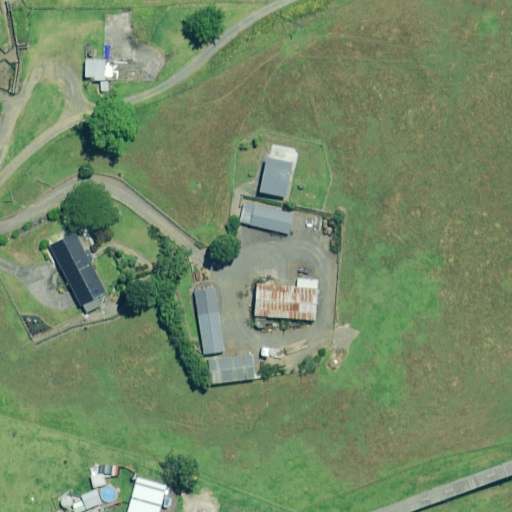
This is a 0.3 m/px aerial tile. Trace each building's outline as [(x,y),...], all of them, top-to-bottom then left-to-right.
[(85,80),(100,81),(99,91),(108,91),(109,81),(104,81),(105,60),(85,60),(85,80)] [(292,164),(266,158),(259,192),(284,197),(292,164)] [(300,214),(244,202),(240,223),(289,233),(291,224),(298,226),(300,214)] [(110,300),(74,232),(49,245),(85,313),(101,305),(110,300)] [(319,281),(298,279),(298,286),(257,282),(254,315),(315,321),(319,281)] [(224,351),(214,288),(194,291),(203,354),(224,351)] [(207,359),(210,384),(261,378),(258,353),(207,359)] [(511,460),(362,511),(403,511),(511,474),(511,460)] [(159,491),(148,488),(145,501),(156,504),(159,491)]
